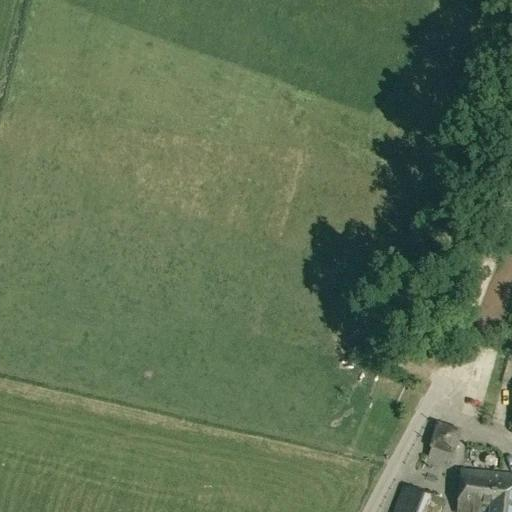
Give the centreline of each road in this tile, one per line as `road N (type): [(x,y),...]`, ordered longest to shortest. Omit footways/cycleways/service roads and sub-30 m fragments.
road 1 (track): [(446,367),(511,200)]
road 2 (unclassified): [(368,511),(446,367)]
